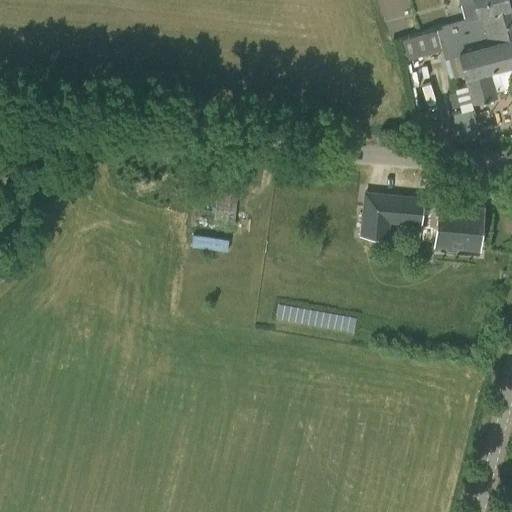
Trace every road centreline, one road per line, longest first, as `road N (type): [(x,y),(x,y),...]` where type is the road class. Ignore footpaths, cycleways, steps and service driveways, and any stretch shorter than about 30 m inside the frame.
road 1 (unclassified): [(511,168),(0,120)]
road 2 (unclassified): [(479,511),(511,383)]
